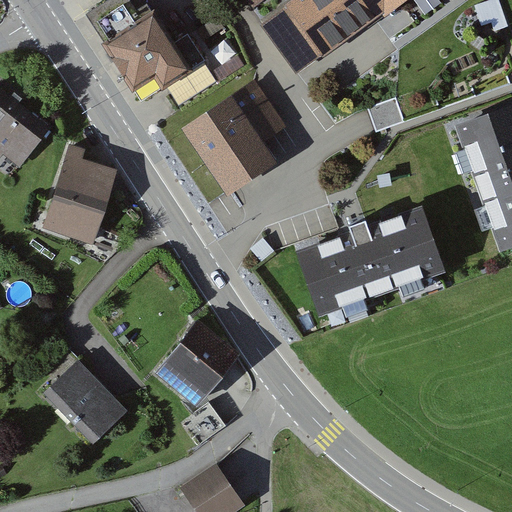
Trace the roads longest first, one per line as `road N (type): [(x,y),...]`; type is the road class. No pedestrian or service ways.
road 1 (tertiary): [(432,511),(361,463),(286,389),(39,18)]
road 2 (track): [(286,389),(263,440),(263,511)]
